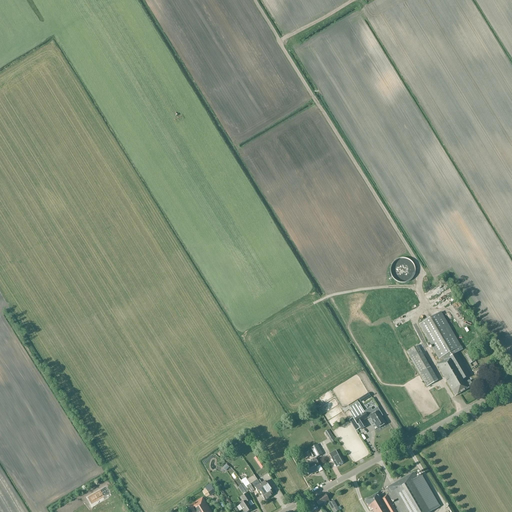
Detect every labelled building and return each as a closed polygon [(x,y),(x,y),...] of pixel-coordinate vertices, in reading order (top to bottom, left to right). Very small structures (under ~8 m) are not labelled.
[(430,290),(433,295),(446,287),(443,282),(430,290)] [(448,288),(438,294),(440,299),(451,294),(448,288)] [(463,349),(444,318),(441,312),(419,325),(440,362),(437,364),(455,396),(470,387),(469,387),(471,385),(472,384),(470,381),(468,380),(466,382),(465,379),(470,376),(457,353),(463,349)] [(438,381),(417,345),(406,352),(427,387),(438,381)] [(465,356),(470,364),(476,360),(475,358),(476,357),(475,355),(474,356),(471,352),(465,356)] [(361,403),(370,397),(368,393),(359,399),(361,403)] [(366,415),(362,408),(358,403),(350,408),(352,411),(350,413),(355,421),(357,425),(358,424),(361,430),(366,426),(363,421),(367,418),(368,419),(370,417),(372,420),(372,421),(373,423),(374,423),(377,428),(385,423),(381,416),(382,416),(377,408),(366,415)] [(316,445),(311,448),(316,458),(322,455),(321,453),(316,445)] [(336,467),(343,462),(339,455),(338,455),(336,451),(329,454),(336,467)] [(311,461),(312,463),(305,467),(309,475),(315,472),(315,473),(318,471),(316,468),(319,466),(315,458),(311,461)] [(422,475),(417,478),(414,473),(386,488),(389,494),(381,498),(378,493),(364,501),(370,511),(396,511),(391,502),(394,501),(400,511),(430,511),(440,507),(422,475)] [(269,498),(254,475),(248,480),(246,478),(241,481),(246,487),(250,493),(254,490),(255,489),(260,496),(261,495),(265,501),(269,498)] [(265,481),(260,484),(269,498),(273,496),(270,491),(271,490),(265,481)] [(243,484),(239,487),(245,495),(249,492),(243,484)] [(205,489),(210,497),(216,493),(211,485),(205,489)] [(244,511),(247,511),(252,509),(248,502),(250,500),(246,494),(241,498),(244,503),(240,505),(244,511)] [(325,494),(315,500),(318,506),(323,503),(324,505),(326,503),(326,502),(328,500),(325,494)] [(360,511),(353,494),(346,496),(352,511),(360,511)] [(192,511),(210,511),(202,498),(189,506),(192,511)] [(328,504),(332,511),(337,511),(339,511),(333,501),(328,504)]
